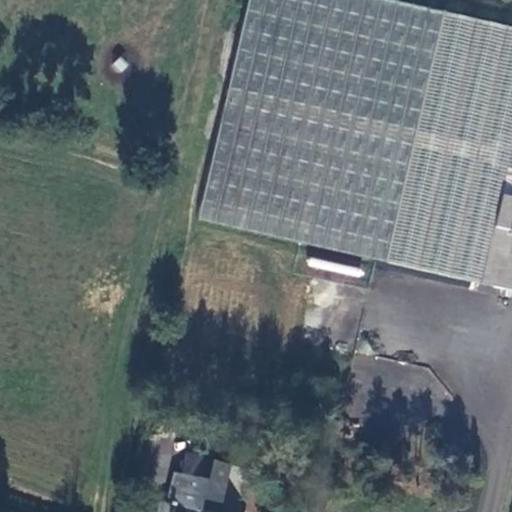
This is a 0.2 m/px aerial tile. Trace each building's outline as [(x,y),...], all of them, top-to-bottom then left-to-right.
[(390,266),(445,15),(375,0),(248,0),(197,223),(390,266)] [(511,30),(445,15),(390,266),(482,287),(503,200),(511,201),(511,30)] [(511,201),(503,200),(482,287),(511,294),(511,201)] [(218,506),(228,468),(184,456),(178,475),(202,481),(197,500),(218,506)] [(194,511),(197,500),(202,481),(178,475),(173,473),(165,504),(157,502),(154,511),(194,511)]
